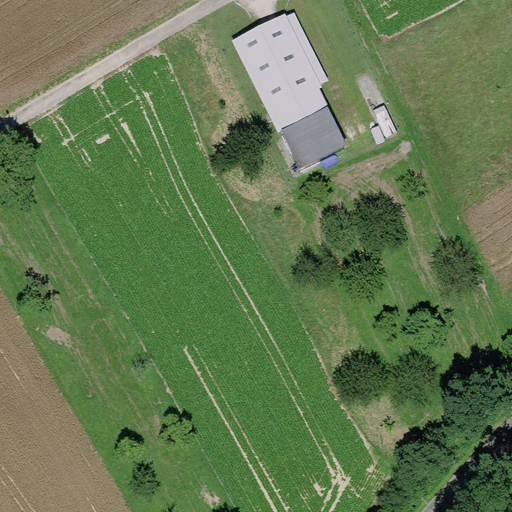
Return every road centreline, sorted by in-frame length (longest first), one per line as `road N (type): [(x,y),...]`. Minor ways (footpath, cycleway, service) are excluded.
road 1 (track): [(350,0),(511,347)]
road 2 (track): [(212,0),(0,128)]
